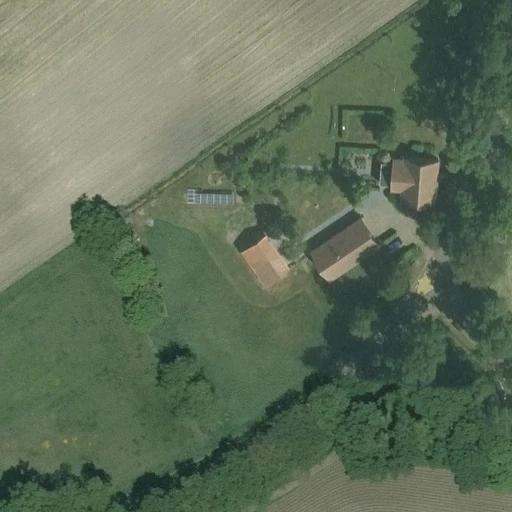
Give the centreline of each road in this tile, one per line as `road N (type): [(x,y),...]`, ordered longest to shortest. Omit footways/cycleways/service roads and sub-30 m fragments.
road 1 (tertiary): [(165,511),(289,446),(339,405),(390,351),(423,287)]
road 2 (tertiary): [(423,287),(474,211),(495,149),(507,0)]
road 3 (unclassified): [(508,382),(496,352),(423,287)]
